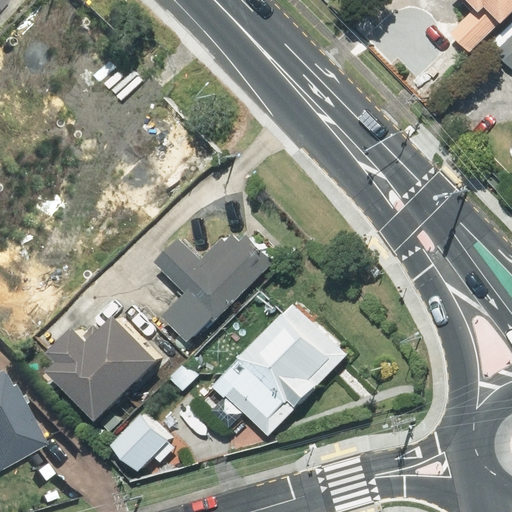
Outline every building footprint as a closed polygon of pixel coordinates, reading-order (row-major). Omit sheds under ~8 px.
[(449,38),(468,58),(496,32),(501,37),(511,26),(511,0),(452,0),(470,18),(449,38)] [(0,177),(3,181),(91,91),(55,54),(35,73),(17,54),(0,70),(0,177)] [(64,153),(30,184),(44,200),(40,204),(68,235),(82,222),(109,251),(147,217),(113,179),(126,166),(101,139),(74,164),(64,153)] [(186,293),(162,317),(186,344),(271,267),(240,232),(205,262),(185,240),(159,263),(186,293)] [(0,236),(0,266),(15,252),(0,236)] [(297,304),(212,386),(264,440),(349,358),(297,304)] [(56,366),(45,377),(94,427),(158,365),(111,317),(84,343),(74,332),(48,357),(56,366)] [(204,376),(187,359),(167,379),(185,396),(204,376)] [(0,467),(47,443),(6,365),(0,368),(0,467)] [(146,413),(110,446),(137,476),(173,443),(146,413)]
